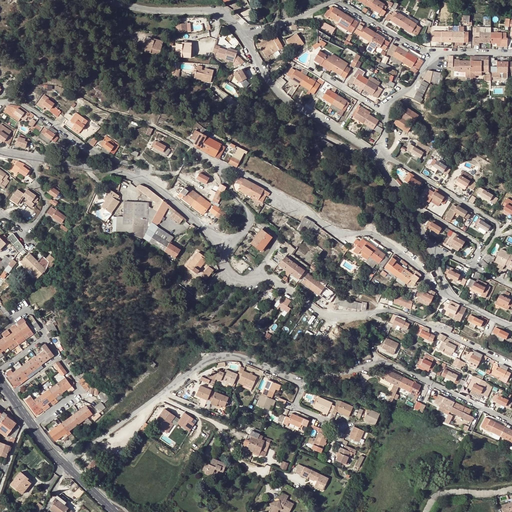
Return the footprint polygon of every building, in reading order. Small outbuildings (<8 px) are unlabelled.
[(377,0),(373,0),(372,2),(385,10),(387,6),(384,5),(384,4),(377,0)] [(380,12),(382,14),(385,10),(372,2),(369,7),(379,13),(380,12)] [(331,6),(329,10),(341,18),(344,13),(334,7),(334,8),(331,6)] [(341,18),(329,10),(327,9),(324,15),(328,17),(329,16),(329,15),(339,22),(341,18)] [(388,13),(385,18),(388,20),(390,18),(392,20),(391,20),(401,26),(406,18),(397,12),(396,12),(394,11),(392,15),(388,13)] [(358,22),(344,13),(341,18),(339,22),(337,24),(351,33),(358,22)] [(408,15),(406,18),(416,24),(417,21),(408,15)] [(421,27),(416,24),(406,18),(401,26),(411,33),(411,32),(416,35),(419,31),(418,31),(421,27)] [(321,28),(332,34),(335,29),(335,28),(324,22),(321,28)] [(357,35),(358,34),(361,29),(362,28),(364,24),(360,22),(356,28),(354,33),(357,35)] [(187,33),(186,24),(175,25),(175,34),(187,33)] [(468,42),(468,32),(463,32),(459,31),(459,26),(459,25),(453,25),(453,31),(453,42),(455,42),(463,42),(468,42)] [(362,28),(361,29),(373,37),(375,33),(365,27),(364,29),(362,28)] [(476,27),(476,34),(473,34),(473,37),(490,38),(490,33),(490,27),(476,27)] [(361,29),(358,34),(370,41),(373,37),(361,29)] [(441,41),(441,42),(453,42),(453,31),(441,31),(441,32),(435,32),(434,42),(439,42),(439,41),(441,41)] [(375,33),(373,37),(387,46),(389,42),(385,40),(385,39),(375,33)] [(260,46),(274,38),(273,37),(277,35),(277,34),(259,43),(260,46)] [(300,34),(293,38),(294,39),(290,42),(295,51),(305,45),(300,34)] [(280,49),(281,51),(285,49),(277,35),(273,37),(274,38),(260,46),(266,56),(280,49)] [(381,47),(385,49),(387,46),(373,37),(370,41),(369,44),(375,48),(377,45),(380,47),(381,47)] [(507,46),(507,38),(505,38),(504,38),(490,38),(490,43),(496,43),(496,46),(507,46)] [(162,44),(153,42),(154,41),(148,39),(144,51),(158,56),(162,44)] [(313,46),(315,49),(321,45),(324,47),(326,43),(322,40),(320,44),(317,43),(313,46)] [(242,61),(234,53),(234,52),(224,49),(216,46),(217,45),(214,44),(212,43),(210,51),(215,52),(213,55),(232,61),(235,65),(242,61)] [(182,45),(182,44),(176,44),(175,56),(180,57),(183,45),(182,45)] [(392,44),(390,48),(404,57),(407,52),(397,46),(397,47),(392,44)] [(120,50),(112,45),(109,50),(117,55),(120,50)] [(180,57),(190,57),(191,46),(183,45),(180,57)] [(391,54),(392,55),(402,61),(404,57),(390,48),(387,52),(390,55),(391,54)] [(320,51),(314,60),(321,64),(322,63),(327,66),(326,69),(330,71),(331,69),(336,60),(338,57),(333,54),(331,57),(327,54),(327,55),(320,51)] [(357,62),(359,59),(361,55),(362,54),(357,51),(351,62),(356,65),(357,62)] [(420,66),(423,61),(420,59),(417,57),(416,58),(407,52),(404,57),(402,61),(411,67),(412,66),(417,69),(419,66),(420,66)] [(402,61),(392,55),(390,59),(399,64),(400,64),(402,61)] [(286,66),(291,61),(289,57),(283,62),(286,66)] [(477,61),(478,57),(470,57),(470,61),(470,71),(482,71),(482,70),(488,70),(489,60),(482,60),(482,61),(477,61)] [(497,60),(494,60),(494,58),(491,58),(491,66),(508,66),(509,62),(497,61),(497,60)] [(336,60),(331,69),(344,77),(350,69),(336,60)] [(460,60),(454,60),(454,70),(465,70),(465,76),(470,76),(470,71),(470,61),(460,61),(460,60)] [(500,72),(503,72),(503,77),(508,77),(508,66),(491,66),(491,70),(492,70),(496,71),(497,71),(497,72),(500,72)] [(211,81),(214,70),(205,68),(204,73),(201,73),(196,72),(194,78),(204,80),(204,77),(205,77),(208,78),(207,81),(211,81)] [(243,78),(240,72),(243,71),(241,68),(230,74),(236,83),(244,78),(243,78)] [(291,77),(290,78),(300,84),(305,75),(308,71),(304,69),(302,73),(296,69),(295,70),(291,68),(289,71),(287,70),(285,73),(291,77)] [(361,71),(361,72),(357,69),(353,76),(365,84),(368,80),(370,76),(361,71)] [(429,83),(430,81),(438,83),(440,73),(428,70),(423,80),(429,83)] [(280,76),(276,82),(281,87),(286,82),(282,78),(284,77),(283,74),(282,74),(280,75),(280,76)] [(313,94),(319,84),(315,82),(315,81),(305,75),(300,84),(308,89),(306,92),(306,93),(308,94),(310,92),(313,94)] [(365,84),(353,76),(352,76),(348,82),(352,85),(353,83),(359,86),(358,89),(361,90),(363,88),(365,84)] [(370,76),(368,80),(378,85),(380,82),(370,76)] [(377,86),(378,85),(368,80),(365,84),(363,88),(377,97),(382,89),(377,86)] [(325,88),(321,95),(323,96),(322,97),(332,103),(337,95),(327,89),(325,88)] [(52,102),(48,99),(49,98),(45,95),(37,105),(41,108),(44,104),(50,109),(54,104),(52,102)] [(341,111),(339,109),(338,111),(337,113),(341,116),(349,102),(337,95),(332,103),(341,109),(341,111)] [(332,103),(330,107),(338,111),(339,109),(341,111),(341,109),(332,103)] [(354,116),(354,117),(364,123),(369,114),(367,113),(368,110),(361,106),(359,104),(352,115),(354,116)] [(14,113),(21,118),(24,120),(29,113),(19,106),(11,105),(8,109),(14,113)] [(402,116),(399,115),(394,123),(407,132),(418,115),(407,108),(402,116)] [(86,127),(88,124),(86,123),(88,121),(76,112),(70,121),(75,124),(73,125),(74,125),(81,131),(84,126),(86,127)] [(18,121),(21,118),(14,113),(11,117),(18,121)] [(369,114),(364,123),(380,133),(381,133),(382,129),(382,124),(378,121),(379,120),(369,114)] [(12,139),(8,137),(11,132),(1,124),(0,125),(0,143),(2,145),(4,142),(9,146),(10,144),(12,139)] [(81,131),(74,125),(71,129),(78,134),(81,131)] [(44,134),(51,139),(54,142),(58,137),(57,136),(59,134),(56,132),(57,131),(53,129),(51,128),(50,127),(48,130),(45,128),(41,132),(44,134)] [(200,132),(196,140),(193,145),(205,151),(207,146),(206,145),(207,143),(205,142),(208,137),(206,136),(203,135),(206,129),(202,128),(200,132)] [(192,138),(196,140),(200,132),(196,130),(192,138)] [(48,143),(51,139),(44,134),(41,132),(39,136),(48,143)] [(93,145),(97,139),(93,136),(89,139),(87,142),(93,145)] [(100,144),(103,147),(110,152),(113,154),(119,145),(106,136),(100,144)] [(25,139),(18,137),(15,145),(25,148),(27,142),(24,141),(25,139)] [(221,144),(208,137),(205,142),(207,143),(206,145),(207,146),(205,151),(215,157),(221,144)] [(167,154),(169,149),(164,146),(166,143),(158,139),(157,142),(153,140),(150,145),(154,147),(167,154)] [(430,149),(427,148),(428,147),(418,141),(415,147),(410,144),(407,149),(420,157),(423,152),(427,155),(430,149)] [(220,159),(226,147),(221,144),(215,157),(220,159)] [(103,147),(101,150),(108,155),(110,152),(103,147)] [(165,157),(167,154),(154,147),(153,149),(165,157)] [(235,154),(241,157),(244,152),(246,153),(247,151),(238,147),(235,154)] [(229,162),(237,167),(240,161),(232,157),(229,162)] [(437,161),(434,159),(431,164),(447,174),(450,169),(444,165),(445,162),(439,158),(437,161)] [(25,176),(30,168),(23,163),(22,163),(18,161),(13,160),(12,162),(14,165),(10,170),(16,173),(17,171),(25,176)] [(8,176),(0,170),(0,187),(3,189),(9,181),(6,179),(8,177),(8,176)] [(467,186),(472,176),(463,171),(457,180),(467,186)] [(209,178),(199,173),(196,179),(206,184),(209,178)] [(420,183),(422,180),(419,178),(413,175),(409,173),(405,181),(417,188),(420,183)] [(268,195),(270,192),(253,183),(244,178),(243,179),(240,177),(238,176),(233,185),(235,191),(252,200),(253,197),(263,202),(267,195),(268,195)] [(477,183),(472,181),(469,187),(473,190),(477,183)] [(136,187),(155,203),(152,208),(157,211),(163,200),(147,188),(140,185),(136,187)] [(188,206),(190,204),(203,214),(207,209),(210,203),(200,196),(189,188),(186,186),(178,196),(180,198),(179,199),(188,206)] [(211,195),(209,199),(212,200),(214,197),(216,193),(218,189),(213,186),(211,190),(208,193),(211,195)] [(59,192),(52,187),(48,193),(55,198),(59,192)] [(498,199),(500,197),(496,194),(495,196),(480,187),(477,192),(495,203),(498,199)] [(17,204),(23,196),(31,202),(32,201),(34,202),(38,198),(29,191),(30,190),(26,188),(25,190),(26,191),(24,194),(17,189),(10,199),(17,204)] [(442,193),(439,191),(437,193),(435,191),(434,192),(429,189),(424,199),(429,202),(430,200),(439,205),(441,202),(443,204),(446,199),(441,195),(442,193)] [(109,190),(107,194),(108,195),(100,206),(104,209),(110,213),(118,201),(116,200),(118,196),(109,190)] [(99,205),(100,206),(108,195),(107,194),(99,205)] [(262,206),(264,203),(263,202),(253,197),(252,200),(254,201),(253,203),(258,206),(259,204),(262,206)] [(511,201),(507,198),(503,205),(506,207),(504,209),(511,214),(511,216),(511,201)] [(157,211),(151,222),(155,224),(158,222),(168,204),(163,200),(157,211)] [(123,224),(138,225),(145,225),(145,218),(148,218),(148,206),(148,202),(123,201),(123,217),(123,224)] [(466,207),(459,203),(457,207),(453,205),(446,217),(451,220),(456,212),(467,219),(471,213),(466,209),(466,210),(464,210),(466,207)] [(213,205),(209,210),(215,215),(220,208),(214,204),(213,205)] [(142,239),(147,230),(151,222),(157,211),(152,208),(152,209),(148,206),(148,218),(145,218),(145,225),(138,225),(123,224),(123,217),(117,217),(117,232),(127,232),(142,240),(143,239),(142,239)] [(65,217),(51,207),(47,213),(61,223),(65,217)] [(215,215),(221,219),(225,212),(220,208),(215,215)] [(510,218),(511,216),(511,214),(504,209),(502,213),(510,218)] [(179,224),(184,218),(183,218),(175,211),(173,213),(170,216),(179,224)] [(225,212),(221,219),(226,223),(231,216),(225,212)] [(489,222),(485,220),(484,222),(478,219),(475,224),(490,233),(493,228),(487,224),(489,222)] [(437,235),(441,238),(445,231),(441,229),(442,226),(433,220),(431,222),(429,221),(425,226),(428,228),(437,234),(438,234),(437,235)] [(154,233),(158,228),(155,224),(151,222),(147,230),(143,238),(148,241),(153,233),(154,233)] [(175,258),(179,251),(168,244),(169,242),(173,237),(158,228),(154,233),(153,233),(148,241),(175,258)] [(435,236),(437,234),(428,228),(426,231),(435,236)] [(251,243),(252,244),(261,251),(261,250),(264,247),(270,238),(271,237),(267,234),(262,229),(261,230),(251,243)] [(13,233),(8,237),(18,251),(23,247),(20,243),(19,244),(14,238),(15,237),(13,233)] [(468,241),(455,233),(449,244),(455,248),(455,249),(460,252),(462,248),(464,249),(468,241)] [(0,248),(5,244),(9,241),(4,235),(0,239),(0,238),(0,248)] [(362,238),(359,242),(373,251),(376,248),(367,241),(362,238)] [(373,251),(359,242),(358,241),(356,239),(353,242),(355,243),(353,246),(355,247),(353,250),(358,254),(360,251),(363,253),(364,252),(370,256),(373,251)] [(180,249),(169,242),(168,244),(179,251),(180,249)] [(348,248),(341,243),(339,245),(346,251),(348,248)] [(291,254),(295,249),(290,245),(288,248),(286,250),(291,254)] [(386,261),(388,258),(385,255),(376,248),(373,251),(386,261)] [(504,269),(505,265),(508,259),(511,254),(501,249),(495,262),(500,264),(499,267),(504,269)] [(379,263),(383,265),(386,261),(373,251),(370,256),(367,260),(371,263),(374,259),(379,263)] [(203,258),(201,257),(202,255),(198,252),(187,266),(196,273),(199,270),(198,269),(205,260),(203,258)] [(21,262),(24,266),(26,264),(28,267),(30,269),(33,271),(35,273),(33,275),(34,276),(37,278),(42,273),(45,270),(45,269),(47,266),(51,267),(55,260),(50,255),(46,259),(43,256),(37,262),(29,254),(21,262)] [(7,266),(12,260),(13,258),(10,255),(8,258),(5,255),(0,261),(7,266)] [(279,264),(298,279),(304,270),(303,270),(304,268),(302,266),(301,268),(290,260),(291,258),(288,256),(288,258),(285,256),(279,264)] [(392,257),(388,263),(401,272),(404,269),(395,262),(396,260),(392,257)] [(376,264),(381,268),(383,265),(379,263),(374,259),(371,263),(374,266),(376,264)] [(487,265),(488,264),(483,259),(480,262),(485,267),(486,266),(487,265)] [(388,270),(392,273),(397,277),(398,277),(401,272),(388,263),(385,266),(389,269),(388,270)] [(33,275),(35,273),(33,271),(30,269),(28,267),(26,264),(24,266),(22,268),(32,278),(34,276),(33,275)] [(206,279),(213,269),(208,266),(201,276),(206,279)] [(418,271),(417,270),(412,275),(404,269),(401,272),(415,283),(418,278),(421,274),(422,273),(418,271)] [(453,271),(447,269),(445,273),(448,274),(447,275),(460,282),(463,276),(457,273),(458,270),(454,269),(453,271)] [(398,277),(405,283),(407,284),(407,283),(410,285),(411,283),(413,286),(415,283),(401,272),(398,277)] [(45,280),(46,278),(42,273),(37,278),(41,282),(44,280),(45,280)] [(308,273),(302,281),(319,294),(325,286),(326,288),(332,292),(333,289),(335,288),(327,282),(328,281),(323,278),(320,282),(308,273)] [(460,282),(447,275),(446,279),(458,285),(460,282)] [(403,286),(405,283),(398,277),(396,280),(403,286)] [(485,298),(490,287),(485,285),(486,284),(478,280),(477,282),(471,279),(468,285),(473,288),(482,292),(480,296),(485,298)] [(482,292),(473,288),(468,285),(467,288),(464,287),(463,290),(467,292),(468,290),(480,296),(482,292)] [(429,302),(432,297),(435,293),(425,288),(423,292),(418,290),(415,296),(417,297),(429,302)] [(511,300),(507,298),(509,293),(506,291),(503,296),(501,295),(496,304),(501,306),(502,302),(511,307),(511,304),(511,300)] [(406,297),(394,297),(393,303),(402,306),(410,310),(411,307),(413,303),(406,297)] [(427,306),(429,302),(417,297),(415,301),(427,306)] [(465,308),(462,306),(451,301),(449,305),(445,303),(444,305),(445,305),(443,309),(447,311),(455,314),(454,317),(461,320),(465,308)] [(284,312),(287,307),(280,303),(277,307),(284,312)] [(427,313),(411,307),(410,310),(409,315),(421,319),(427,313)] [(394,314),(390,322),(393,323),(397,325),(406,329),(409,324),(404,321),(405,318),(397,315),(395,314),(394,314)] [(467,320),(471,322),(476,325),(482,328),(483,326),(485,326),(488,320),(482,316),(480,320),(470,315),(467,320)] [(27,333),(30,331),(27,326),(28,325),(23,318),(17,322),(19,326),(17,328),(16,328),(23,336),(24,339),(29,335),(27,333)] [(40,327),(35,322),(34,320),(30,322),(36,330),(40,327)] [(58,332),(55,325),(57,324),(56,321),(53,322),(46,325),(48,330),(52,329),(54,334),(58,332)] [(2,339),(8,347),(9,346),(14,343),(16,341),(18,344),(24,339),(23,336),(16,328),(17,328),(14,324),(2,333),(5,337),(2,339)] [(429,328),(424,326),(420,337),(431,342),(435,336),(429,333),(429,328)] [(511,334),(511,332),(507,329),(505,332),(495,327),(492,333),(504,339),(508,340),(510,337),(511,337),(511,334)] [(446,338),(447,337),(439,333),(436,339),(442,342),(443,342),(441,346),(440,345),(438,349),(442,351),(444,348),(452,353),(456,346),(458,347),(459,348),(460,344),(454,342),(453,344),(444,340),(446,338)] [(393,356),(398,345),(386,339),(381,349),(385,351),(389,352),(389,354),(393,356)] [(50,357),(53,355),(47,347),(45,344),(41,347),(44,350),(35,357),(41,364),(50,357)] [(488,363),(489,361),(490,359),(491,359),(474,350),(473,352),(470,351),(469,354),(467,353),(465,358),(468,360),(478,364),(481,359),(488,363)] [(369,351),(362,353),(363,359),(371,357),(369,351)] [(420,365),(429,369),(433,371),(435,365),(431,363),(434,358),(428,355),(426,360),(423,359),(420,358),(417,363),(420,364),(420,365)] [(26,363),(32,371),(41,364),(35,357),(26,363)] [(52,360),(50,357),(41,364),(43,367),(52,360)] [(452,365),(457,367),(460,360),(455,358),(452,365)] [(23,371),(26,375),(32,371),(26,363),(22,366),(25,370),(23,371)] [(41,364),(32,371),(34,373),(43,367),(41,364)] [(507,371),(508,367),(502,364),(500,368),(495,365),(492,371),(495,372),(495,373),(499,375),(498,376),(501,377),(500,380),(506,383),(511,373),(507,371)] [(15,372),(20,380),(26,375),(23,371),(25,370),(22,366),(15,372)] [(444,370),(444,369),(441,376),(454,382),(454,383),(457,384),(460,378),(458,377),(460,374),(445,367),(444,370)] [(252,387),(256,377),(243,371),(243,370),(240,369),(237,375),(236,376),(234,382),(238,383),(239,381),(252,387)] [(399,386),(403,377),(387,369),(382,378),(395,384),(399,386)] [(15,387),(22,382),(20,380),(15,372),(13,373),(10,370),(6,373),(9,376),(8,377),(14,387),(15,387)] [(76,375),(79,379),(83,376),(85,374),(82,370),(76,375)] [(221,380),(233,385),(234,382),(236,376),(237,375),(225,370),(224,372),(220,371),(218,373),(217,373),(215,379),(216,379),(220,381),(221,380)] [(215,379),(217,373),(218,373),(212,371),(210,376),(208,375),(207,379),(210,380),(208,383),(210,384),(213,385),(216,379),(215,379)] [(484,384),(485,382),(482,380),(473,376),(467,388),(487,398),(492,388),(484,384)] [(420,385),(403,377),(399,387),(409,392),(416,395),(413,399),(416,400),(420,391),(418,390),(420,385)] [(60,381),(63,384),(66,389),(71,386),(68,382),(65,378),(60,381)] [(262,395),(271,399),(275,390),(275,389),(274,389),(276,383),(268,380),(262,395)] [(252,387),(239,381),(238,383),(243,385),(242,387),(251,391),(252,387)] [(356,391),(359,384),(353,381),(351,388),(356,391)] [(55,398),(66,389),(63,384),(58,388),(56,385),(49,390),(55,398)] [(198,385),(194,395),(206,400),(209,393),(210,390),(198,385)] [(46,397),(49,402),(55,398),(49,390),(40,396),(43,400),(46,397)] [(223,407),(227,398),(214,392),(210,390),(209,393),(206,400),(210,402),(216,404),(220,406),(223,407)] [(106,398),(102,392),(98,395),(102,402),(103,401),(106,398)] [(511,403),(511,401),(508,400),(506,399),(507,397),(499,393),(499,394),(496,393),(492,400),(510,408),(511,403)] [(270,406),(271,405),(269,404),(271,399),(262,395),(257,405),(269,410),(270,406)] [(436,399),(452,406),(454,403),(438,395),(436,399)] [(50,402),(49,402),(46,397),(43,400),(40,396),(34,401),(37,405),(38,404),(41,408),(42,411),(43,411),(43,412),(50,407),(48,404),(50,402)] [(34,413),(41,408),(38,404),(37,405),(34,401),(31,397),(25,401),(34,413)] [(318,409),(318,411),(327,415),(328,412),(331,414),(334,407),(330,405),(331,404),(317,398),(313,407),(318,409)] [(444,413),(448,415),(448,414),(449,412),(452,406),(436,399),(434,404),(439,406),(439,407),(446,410),(444,413)] [(348,418),(352,407),(340,402),(338,407),(335,405),(334,407),(331,414),(335,415),(336,412),(337,411),(342,413),(342,415),(348,418)] [(470,411),(454,403),(452,406),(468,414),(470,411)] [(84,414),(87,417),(94,412),(88,404),(79,410),(82,415),(84,414)] [(468,414),(452,406),(449,412),(472,422),(474,417),(472,416),(470,415),(468,414)] [(36,416),(43,411),(42,411),(41,408),(34,413),(36,416)] [(0,434),(4,438),(5,437),(7,438),(9,437),(7,435),(16,423),(14,422),(14,421),(0,409),(0,434)] [(368,409),(363,419),(368,421),(368,423),(375,426),(380,415),(368,409)] [(61,424),(67,431),(69,430),(72,428),(84,419),(87,424),(91,422),(87,417),(84,414),(82,415),(79,410),(61,424)] [(155,422),(158,424),(162,427),(166,429),(172,420),(171,419),(173,416),(164,410),(162,413),(161,412),(155,422)] [(190,416),(184,412),(179,420),(185,424),(190,416)] [(307,427),(309,421),(304,419),(292,413),(290,417),(286,416),(283,422),(288,425),(289,423),(300,428),(301,425),(307,427)] [(488,425),(505,433),(507,428),(487,419),(485,423),(488,425)] [(66,433),(68,436),(71,433),(69,430),(67,431),(61,424),(55,428),(61,436),(62,435),(63,434),(66,433)] [(503,438),(505,433),(488,425),(486,429),(491,431),(490,432),(494,433),(503,438)] [(349,439),(358,443),(363,432),(354,427),(349,439)] [(70,444),(68,441),(67,442),(62,435),(61,436),(55,428),(54,429),(49,432),(49,433),(55,441),(59,438),(67,448),(70,444)] [(322,449),(329,433),(320,429),(318,428),(317,431),(318,432),(315,439),(312,445),(311,449),(320,453),(322,449)] [(261,440),(262,437),(259,435),(260,432),(253,429),(252,431),(251,431),(249,435),(263,442),(264,442),(264,441),(261,440)] [(511,441),(511,436),(505,433),(503,438),(511,441)] [(263,442),(249,435),(248,435),(246,440),(245,439),(242,446),(246,448),(246,449),(258,455),(259,454),(264,456),(266,452),(265,452),(260,450),(263,442)] [(0,455),(5,457),(9,446),(0,442),(0,455)] [(265,452),(268,444),(264,442),(263,442),(260,450),(265,452)] [(343,465),(347,457),(346,457),(348,452),(351,453),(353,450),(345,446),(344,449),(340,448),(338,454),(335,461),(343,465)] [(349,458),(351,454),(353,455),(355,451),(353,450),(351,453),(348,452),(346,457),(347,457),(343,465),(345,466),(349,458)] [(202,469),(205,470),(206,470),(205,472),(211,475),(215,468),(218,469),(223,471),(226,463),(213,457),(211,461),(213,462),(212,464),(210,463),(206,461),(202,469)] [(99,466),(92,461),(86,468),(99,480),(101,477),(103,479),(108,475),(105,473),(108,470),(106,468),(107,467),(106,466),(105,467),(101,464),(99,466)] [(282,462),(280,468),(286,471),(289,464),(282,462)] [(312,486),(321,490),(326,478),(302,467),(297,465),(293,473),(298,475),(305,479),(306,477),(313,479),(314,478),(315,479),(315,480),(312,486)] [(27,480),(25,478),(26,476),(20,472),(10,484),(21,494),(31,483),(27,480)] [(269,511),(277,511),(278,511),(277,510),(281,509),(285,511),(289,511),(294,506),(286,501),(289,497),(282,492),(278,498),(278,501),(269,504),(270,507),(268,508),(269,511)] [(50,504),(52,506),(50,508),(54,511),(71,511),(72,511),(64,505),(66,502),(57,495),(50,504)] [(511,511),(511,503),(503,506),(504,511),(511,511)]
